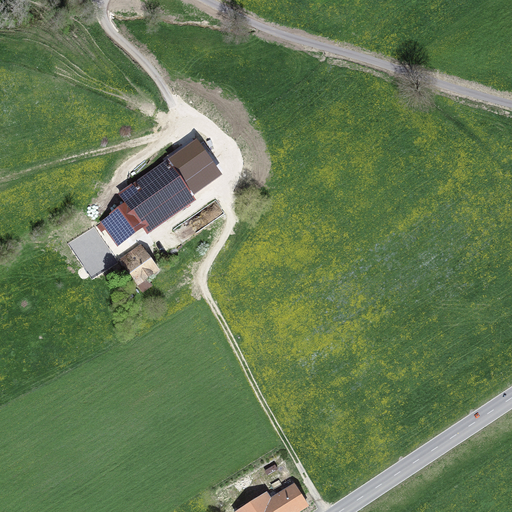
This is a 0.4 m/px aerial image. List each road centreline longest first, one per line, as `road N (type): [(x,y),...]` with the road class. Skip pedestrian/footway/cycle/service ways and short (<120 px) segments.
road 1 (track): [(322,511),(202,283),(229,225),(220,188)]
road 2 (unclassified): [(203,0),(280,34),(511,103)]
road 3 (primary): [(511,397),(339,511)]
